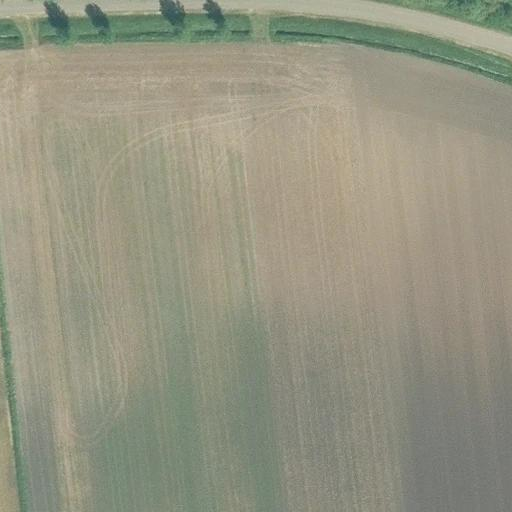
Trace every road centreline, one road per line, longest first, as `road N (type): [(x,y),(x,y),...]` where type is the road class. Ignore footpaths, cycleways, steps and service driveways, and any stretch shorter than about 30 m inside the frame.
road 1 (unclassified): [(278,0),(396,15),(511,47)]
road 2 (unclassified): [(0,6),(171,0)]
